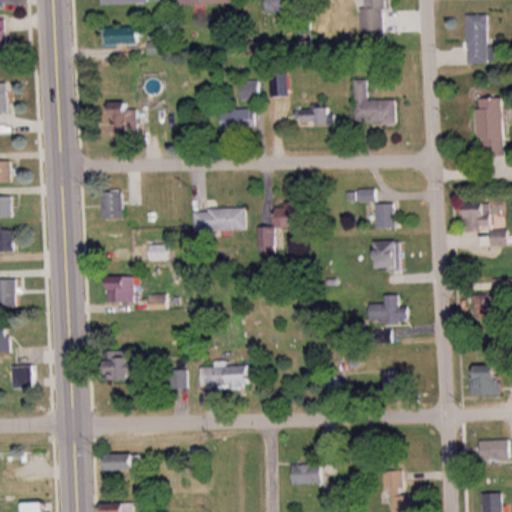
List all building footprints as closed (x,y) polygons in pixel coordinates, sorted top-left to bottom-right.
[(304,0),(270,0),(270,13),(304,13),(304,0)] [(389,0),(367,0),(368,42),(390,41),(389,0)] [(473,16),(473,66),(498,66),(498,48),(494,48),(494,16),(473,16)] [(0,19),(0,56),(10,57),(9,20),(0,19)] [(142,48),(142,29),(106,29),(106,48),(142,48)] [(293,76),(276,76),(276,97),(293,97),(293,76)] [(402,102),(372,102),(372,81),(360,81),(360,125),(402,125),(402,102)] [(226,131),(265,130),(264,82),(246,82),(247,109),(226,110),(226,131)] [(0,113),(12,113),(12,83),(0,83),(0,113)] [(508,100),(484,100),(484,157),(509,157),(508,100)] [(135,103),(116,103),(116,133),(141,133),(141,109),(135,109),(135,103)] [(334,125),(334,108),(306,108),(306,125),(334,125)] [(0,182),(16,183),(16,162),(0,161),(0,182)] [(127,212),(127,190),(106,190),(106,212),(127,212)] [(16,197),(0,196),(0,217),(16,217),(16,197)] [(282,228),(295,228),(295,237),(309,237),(309,204),(282,204),(282,228)] [(496,228),(496,204),(469,204),(469,228),(496,228)] [(380,228),(399,228),(399,205),(380,205),(380,228)] [(252,231),(252,209),(199,209),(199,232),(252,231)] [(262,228),(262,253),(278,253),(278,228),(262,228)] [(0,250),(17,250),(17,229),(0,229),(0,250)] [(511,246),(511,230),(495,230),(495,246),(511,246)] [(130,251),(130,232),(106,232),(106,251),(130,251)] [(380,241),(380,270),(405,270),(405,241),(380,241)] [(154,246),(154,260),(172,260),(172,246),(154,246)] [(111,275),(111,303),(137,303),(137,275),(111,275)] [(0,306),(21,306),(21,279),(0,279),(0,306)] [(477,295),(478,321),(508,320),(508,293),(511,293),(511,280),(499,280),(499,295),(477,295)] [(379,324),(413,323),(413,307),(403,307),(403,295),(379,296),(379,324)] [(0,353),(13,354),(13,324),(0,324),(0,353)] [(150,357),(111,357),(111,378),(150,378),(150,357)] [(18,366),(18,389),(40,388),(40,365),(18,366)] [(254,366),(205,367),(205,388),(254,387),(254,366)] [(505,396),(505,366),(479,366),(479,396),(505,396)] [(416,374),(388,374),(388,393),(416,393),(416,374)] [(511,461),(511,441),(484,441),(484,461),(511,461)] [(202,449),(191,449),(191,463),(202,463),(202,449)] [(146,454),(108,454),(108,469),(146,469),(146,454)] [(326,465),(294,465),(294,485),(326,485),(326,465)] [(395,511),(417,511),(417,495),(406,495),(406,471),(387,472),(387,489),(395,489),(395,511)] [(507,511),(507,494),(487,494),(486,511),(507,511)] [(32,503),(32,511),(54,511),(55,503),(32,503)] [(108,503),(107,511),(137,511),(138,503),(108,503)]
